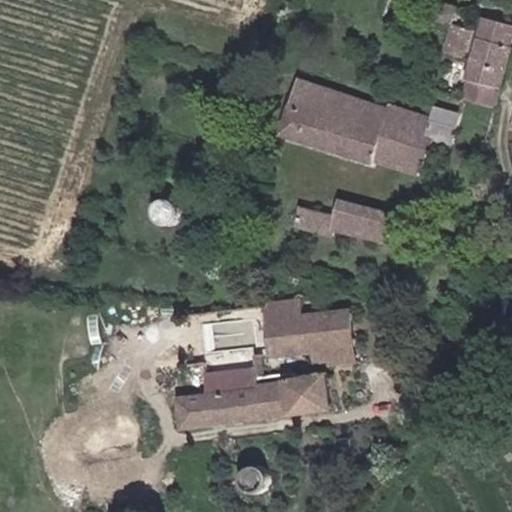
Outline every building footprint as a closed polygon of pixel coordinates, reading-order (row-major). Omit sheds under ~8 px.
[(429,0),(425,16),(452,24),(457,7),(432,0),(429,0)] [(466,100),(499,109),(511,49),(511,25),(484,18),(480,33),(472,64),(461,99),(434,92),(431,103),(462,112),(466,100)] [(463,61),(472,30),(452,24),(444,54),(463,61)] [(472,64),(480,33),(472,30),(463,61),(472,64)] [(434,141),(453,146),(462,112),(431,103),(429,109),(435,111),(433,119),(390,105),(389,110),(301,79),(285,135),(418,176),(434,141)] [(337,229),(344,231),(386,242),(398,215),(341,200),(336,217),(301,208),(297,227),(334,238),(337,229)] [(177,202),(173,202),(169,203),(164,206),(161,212),(161,216),(163,222),(169,226),(174,228),(181,225),(184,222),(186,218),(186,213),(185,209),(181,205),(177,202)] [(341,240),(344,231),(337,229),(334,238),(341,240)] [(240,359),(316,351),(354,346),(350,311),(303,317),(301,303),(236,310),(240,359)] [(189,365),(240,359),(236,310),(185,316),(189,365)] [(317,368),(356,363),(354,346),(316,351),(317,368)] [(333,406),(329,376),(260,385),(260,389),(183,400),(186,427),(333,406)] [(263,469),(259,468),(255,469),(250,473),(247,478),(247,483),(249,488),(254,493),(260,494),(266,491),(269,489),(271,485),(272,479),(271,475),(267,471),(263,469)]
